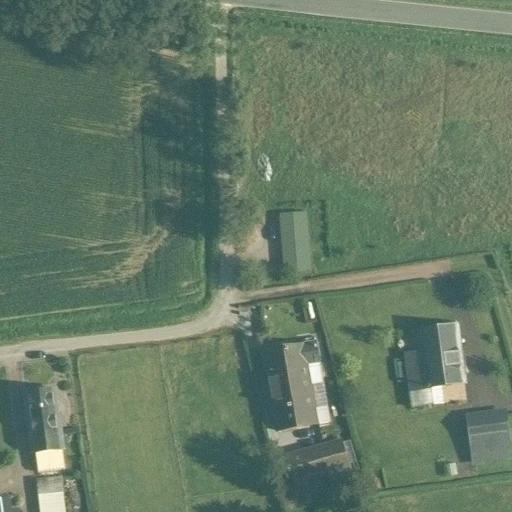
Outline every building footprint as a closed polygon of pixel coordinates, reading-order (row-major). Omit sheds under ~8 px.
[(294,219),(281,220),(283,241),(296,240),(294,219)] [(455,328),(419,332),(422,354),(404,356),(409,392),(427,390),(426,387),(462,383),(455,328)] [(315,344),(264,352),(278,434),(315,428),(305,366),(319,363),(315,344)] [(440,386),(442,401),(466,397),(464,382),(440,386)] [(54,391),(24,395),(32,455),(35,454),(38,474),(64,471),(61,451),(62,451),(59,431),(54,391)] [(458,431),(450,433),(457,470),(471,467),(460,407),(454,408),(458,431)] [(503,413),(480,416),(483,441),(506,438),(503,413)] [(480,416),(467,418),(471,443),(483,441),(480,416)] [(483,441),(471,443),(474,466),(509,462),(506,438),(483,441)] [(342,444),(298,455),(305,479),(348,467),(342,444)] [(305,479),(298,455),(285,459),(288,468),(284,469),(285,473),(289,472),(292,482),(305,479)] [(285,473),(284,469),(275,471),(285,511),(286,511),(355,494),(348,467),(305,479),(292,482),(289,472),(285,473)] [(60,478),(36,481),(38,497),(62,494),(60,478)] [(64,511),(62,494),(38,497),(39,511),(64,511)] [(9,511),(8,500),(0,501),(0,511),(9,511)]
